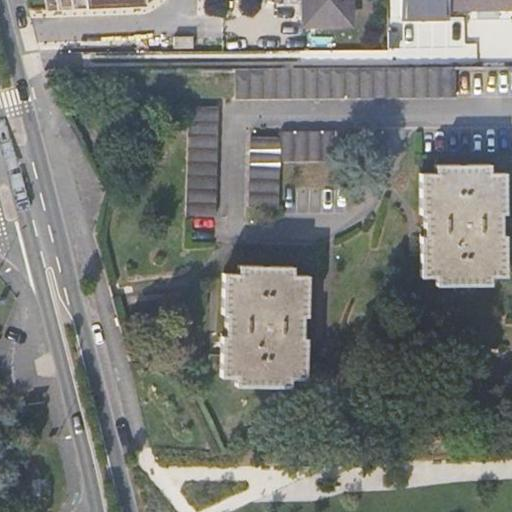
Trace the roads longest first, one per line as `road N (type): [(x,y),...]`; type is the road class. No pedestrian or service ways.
road 1 (residential): [(387,114),(387,153),(368,202),(341,230),(233,231),(235,116)]
road 2 (secondary): [(129,511),(47,196)]
road 3 (secondary): [(20,203),(94,511)]
road 4 (residential): [(5,32),(153,27),(184,0)]
road 5 (secondary): [(47,196),(5,32)]
road 6 (residential): [(235,116),(387,114)]
road 7 (residential): [(387,114),(511,114)]
